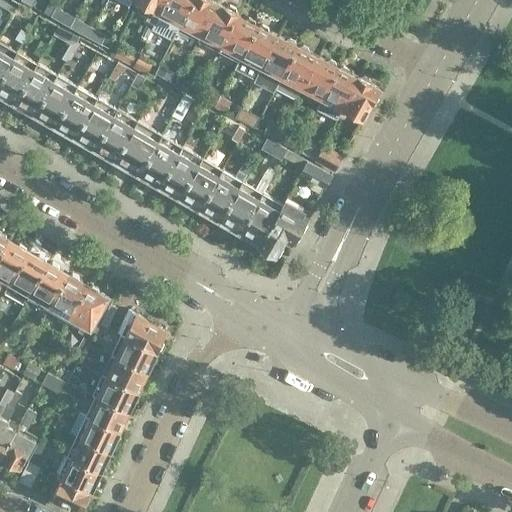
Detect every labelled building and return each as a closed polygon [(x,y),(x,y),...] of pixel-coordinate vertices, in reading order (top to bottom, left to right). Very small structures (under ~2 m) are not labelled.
[(14,7),(1,0),(0,0),(0,4),(12,12),(14,7)] [(137,0),(152,7),(152,8),(154,9),(153,11),(160,15),(168,0),(137,0)] [(172,39),(179,25),(192,0),(168,0),(160,15),(153,29),(172,39)] [(192,0),(179,25),(172,39),(192,49),(199,35),(218,1),(216,0),(192,0)] [(46,1),(41,11),(49,16),(55,6),(46,1)] [(218,1),(199,35),(220,46),(239,12),(236,10),(235,7),(229,4),(226,5),(218,1)] [(55,6),(49,16),(69,27),(74,16),(55,6)] [(239,12),(220,46),(240,56),(257,24),(256,24),(255,21),(255,19),(250,16),(247,18),(238,13),(239,12)] [(74,16),(69,27),(88,37),(93,26),(74,16)] [(257,24),(236,65),(256,74),(260,66),(277,34),(269,30),(268,27),(262,24),(259,25),(257,24)] [(93,26),(88,37),(107,47),(113,37),(93,26)] [(20,29),(15,38),(22,42),(27,33),(20,29)] [(73,45),(78,36),(69,31),(64,40),(73,45)] [(277,34),(260,66),(249,89),(257,94),(269,71),(281,77),(299,43),(284,35),(283,38),(277,34)] [(73,45),(66,56),(73,60),(85,40),(78,36),(73,45)] [(0,79),(14,55),(16,51),(0,41),(0,79)] [(39,41),(33,51),(40,55),(46,45),(39,41)] [(299,43),(276,87),(296,97),(301,87),(318,56),(312,53),(313,51),(299,43)] [(119,45),(114,54),(134,65),(136,61),(138,56),(119,45)] [(14,55),(0,79),(0,96),(3,98),(6,96),(14,101),(34,66),(36,62),(16,51),(14,55)] [(136,61),(134,65),(148,72),(152,63),(138,56),(136,61)] [(318,56),(301,87),(321,98),(339,64),(325,56),(324,59),(318,56)] [(34,66),(14,101),(16,102),(17,106),(23,109),(26,108),(34,112),(54,78),(56,74),(36,62),(34,66)] [(118,62),(107,79),(114,83),(124,65),(118,62)] [(173,70),(160,63),(156,71),(169,79),(173,70)] [(354,72),(339,64),(321,98),(316,108),(337,119),(342,109),(359,76),(358,77),(353,74),(354,72)] [(138,72),(131,84),(136,87),(139,88),(145,76),(138,72)] [(54,78),(34,112),(37,114),(38,117),(43,120),(47,119),(54,123),(74,89),(76,85),(56,74),(54,78)] [(190,80),(179,74),(175,82),(186,88),(190,80)] [(359,76),(342,109),(344,110),(345,109),(363,119),(380,89),(372,85),(373,83),(370,82),(369,78),(364,75),(360,77),(359,76)] [(74,89),(54,123),(57,125),(57,129),(63,132),(67,131),(75,135),(94,101),(97,97),(76,85),(74,89)] [(211,91),(200,85),(196,93),(207,100),(211,91)] [(193,98),(184,94),(172,115),(180,119),(193,98)] [(230,102),(219,96),(215,104),(226,110),(230,102)] [(94,101),(75,135),(77,137),(78,140),(83,143),(87,142),(94,147),(114,112),(117,109),(97,97),(94,101)] [(114,112),(94,147),(97,148),(98,152),(104,155),(107,154),(115,158),(134,124),(137,120),(117,109),(114,112)] [(249,111),(243,121),(253,126),(258,116),(249,111)] [(207,118),(200,114),(195,123),(201,127),(207,118)] [(134,124),(115,158),(117,160),(118,163),(123,166),(127,165),(136,170),(138,166),(141,168),(158,138),(161,134),(137,120),(134,124)] [(272,121),(266,132),(274,136),(280,125),(272,121)] [(281,126),(275,137),(283,141),(289,130),(281,126)] [(142,168),(140,173),(141,174),(143,177),(148,180),(152,180),(159,184),(180,150),(182,146),(161,134),(158,138),(141,168),(142,168)] [(316,159),(322,149),(308,141),(302,151),(316,159)] [(278,144),(275,150),(284,155),(287,149),(278,144)] [(322,149),(316,159),(315,160),(334,170),(342,155),(324,145),(322,149)] [(180,150),(159,184),(161,184),(162,189),(168,192),(172,191),(179,195),(199,161),(202,157),(182,146),(180,150)] [(287,149),(284,155),(304,165),(307,159),(287,149)] [(199,161),(179,195),(182,197),(183,200),(189,204),(192,203),(199,206),(219,172),(221,169),(202,157),(199,161)] [(304,165),(299,173),(319,184),(324,187),(325,187),(332,174),(327,171),(307,159),(304,165)] [(243,161),(238,170),(245,174),(250,165),(243,161)] [(267,167),(260,179),(268,183),(275,171),(267,167)] [(219,172),(199,206),(202,208),(203,212),(209,215),(212,214),(219,218),(239,184),(242,180),(221,169),(219,172)] [(239,184),(219,218),(222,220),(224,224),(229,226),(232,225),(241,230),(255,205),(260,196),(262,192),(242,180),(239,184)] [(255,205),(241,230),(243,232),(244,235),(249,238),(253,237),(255,238),(261,242),(271,223),(279,207),(281,203),(262,192),(260,196),(255,205)] [(261,242),(259,245),(277,255),(285,240),(291,244),(292,244),(310,213),(309,213),(306,210),(306,209),(285,197),(271,223),(261,242)] [(0,252),(8,238),(6,237),(6,234),(0,230),(0,252)] [(8,238),(0,252),(0,278),(9,283),(28,250),(26,249),(26,246),(20,242),(17,243),(8,238)] [(48,261),(46,260),(46,257),(40,254),(37,255),(28,250),(9,283),(5,290),(25,302),(29,295),(48,261)] [(48,261),(29,295),(49,306),(68,273),(59,268),(59,264),(53,261),(50,262),(48,261)] [(68,317),(87,284),(79,279),(79,276),(72,273),(70,274),(68,273),(49,306),(61,313),(58,319),(65,323),(68,317)] [(87,284),(68,317),(81,325),(78,331),(84,334),(74,352),(81,356),(94,331),(110,302),(106,300),(108,296),(99,291),(98,287),(92,284),(89,285),(87,284)] [(115,313),(108,310),(101,322),(109,326),(115,313)] [(135,312),(125,334),(157,349),(161,348),(164,342),(163,338),(167,329),(135,312)] [(125,334),(115,354),(147,370),(148,369),(152,367),(154,362),(153,359),(157,349),(125,334)] [(3,360),(14,366),(18,359),(7,353),(3,360)] [(115,354),(106,374),(138,390),(139,388),(142,387),(145,382),(143,379),(147,370),(115,354)] [(491,354),(488,363),(493,366),(497,357),(491,354)] [(83,355),(79,361),(90,367),(94,360),(83,355)] [(22,371),(33,378),(39,367),(28,361),(22,371)] [(72,371),(65,367),(59,377),(66,381),(72,371)] [(48,372),(41,382),(61,393),(66,383),(48,372)] [(68,380),(78,386),(77,376),(72,374),(68,380)] [(106,374),(96,394),(129,410),(129,409),(133,407),(136,402),(134,398),(138,390),(106,374)] [(91,402),(86,414),(119,430),(120,429),(124,428),(126,422),(125,418),(129,410),(96,394),(96,395),(75,385),(72,392),(91,402)] [(1,414),(0,415),(0,454),(1,455),(17,428),(7,423),(9,419),(22,393),(15,389),(1,414)] [(73,397),(62,392),(57,400),(68,406),(73,397)] [(0,415),(1,414),(10,396),(4,393),(0,400),(0,415)] [(17,428),(1,455),(0,457),(0,458),(7,463),(9,467),(14,470),(18,468),(19,469),(24,460),(24,461),(36,439),(36,438),(38,435),(27,429),(36,411),(28,406),(17,428)] [(53,411),(49,420),(55,423),(59,414),(53,411)] [(86,414),(81,412),(72,431),(77,433),(110,450),(111,449),(114,448),(117,442),(115,438),(119,430),(89,416),(86,414)] [(68,453),(71,455),(101,470),(101,468),(105,467),(107,462),(106,459),(110,450),(77,433),(68,453)] [(33,449),(29,459),(41,465),(45,455),(33,449)] [(58,473),(62,475),(91,489),(92,488),(96,487),(98,482),(97,478),(101,470),(71,455),(68,453),(58,473)] [(29,459),(18,480),(31,486),(41,465),(29,459)] [(49,495),(52,496),(82,511),(82,509),(86,507),(89,502),(87,498),(91,489),(62,475),(51,470),(47,478),(54,481),(49,495)]
